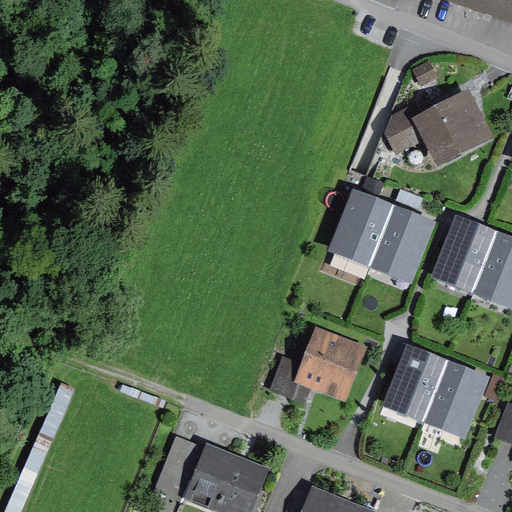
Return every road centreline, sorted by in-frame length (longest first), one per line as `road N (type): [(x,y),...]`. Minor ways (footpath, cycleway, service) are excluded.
road 1 (residential): [(68,357),(458,511)]
road 2 (residential): [(363,0),(511,60)]
